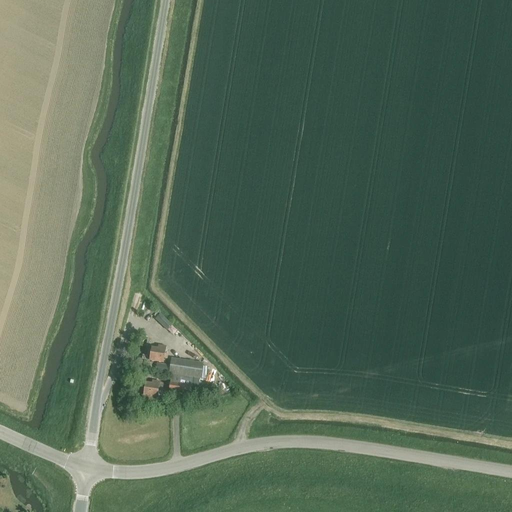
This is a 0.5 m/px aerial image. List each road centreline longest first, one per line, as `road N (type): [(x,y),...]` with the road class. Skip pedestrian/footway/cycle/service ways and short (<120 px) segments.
road 1 (unclassified): [(87,467),(166,0)]
road 2 (tertiary): [(511,472),(316,442),(237,449),(162,469),(87,467)]
